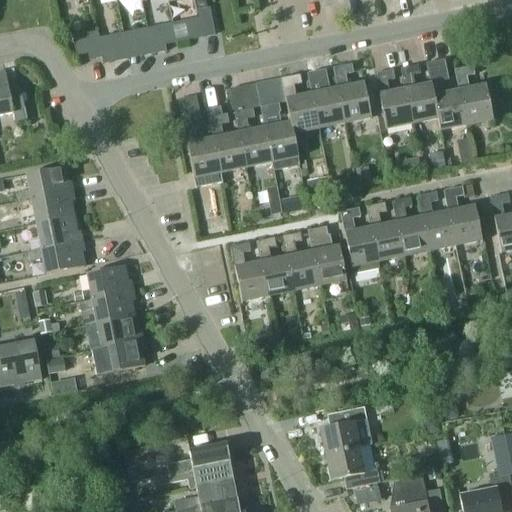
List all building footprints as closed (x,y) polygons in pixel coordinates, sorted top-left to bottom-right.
[(205,0),(193,0),(196,10),(207,7),(205,0)] [(207,7),(196,10),(201,37),(215,34),(209,7),(207,7)] [(146,27),(152,54),(166,51),(161,24),(146,27)] [(152,54),(146,27),(134,30),(140,57),(152,54)] [(102,56),(96,30),(84,33),(89,59),(102,56)] [(128,58),(122,32),(109,35),(114,61),(128,58)] [(447,73),(444,60),(426,64),(430,87),(437,120),(439,131),(465,126),(459,94),(442,97),(439,84),(449,82),(447,73)] [(332,69),(337,92),(344,125),(371,119),(365,86),(348,90),(345,76),(353,75),(351,65),(332,69)] [(437,120),(430,87),(415,90),(412,76),(420,75),(418,66),(399,69),(404,92),(411,125),(437,120)] [(454,71),(459,94),(465,126),(491,121),(485,89),(468,92),(466,79),(474,77),(472,68),(454,71)] [(318,130),(344,125),(337,92),(329,94),(325,71),(307,75),(311,97),(318,130)] [(411,125),(404,92),(388,95),(385,82),(394,80),(392,71),(374,75),(385,130),(411,125)] [(0,75),(0,115),(12,113),(14,122),(26,120),(18,84),(7,86),(5,75),(0,75)] [(286,102),(291,126),(293,136),(318,130),(311,97),(296,101),(293,87),(301,85),(299,76),(281,80),(286,102)] [(254,85),(264,131),(271,164),(298,159),(293,136),(291,126),(276,129),(273,115),(280,113),(279,104),(286,102),(281,80),(254,85)] [(238,136),(245,169),(271,164),(264,131),(249,134),(246,120),(255,119),(253,109),(246,111),(241,87),(228,90),(238,136)] [(200,121),(195,97),(177,101),(193,180),(194,180),(195,188),(221,183),(220,174),(213,141),(197,145),(194,131),(202,129),(200,121)] [(213,141),(220,174),(245,169),(238,136),(223,139),(220,125),(228,124),(227,115),(222,116),(220,107),(206,110),(213,141)] [(472,163),(469,152),(458,154),(461,165),(472,163)] [(436,158),(433,163),(435,170),(445,167),(442,157),(436,158)] [(16,204),(31,201),(31,199),(69,191),(64,166),(25,174),(29,191),(14,194),(16,204)] [(366,169),(354,171),(356,181),(368,178),(366,169)] [(352,173),(343,175),(344,185),(354,183),(352,173)] [(330,191),(328,179),(306,182),(308,195),(330,191)] [(442,191),(447,213),(448,213),(454,247),(481,242),(474,208),(457,211),(454,197),(463,196),(463,199),(473,197),(471,185),(442,191)] [(265,190),(270,217),(281,215),(276,188),(265,190)] [(31,199),(31,201),(36,224),(74,216),(69,191),(31,199)] [(422,218),(429,252),(454,247),(448,213),(447,213),(432,216),(429,203),(437,201),(435,192),(416,196),(421,218),(422,218)] [(511,216),(503,218),(500,205),(509,203),(507,194),(488,198),(500,254),(511,251),(511,216)] [(289,198),(279,200),(282,214),(292,212),(289,198)] [(402,258),(429,252),(422,218),(421,218),(405,221),(403,208),(411,207),(409,198),(390,201),(394,224),(395,223),(402,258)] [(364,207),(368,229),(369,228),(376,263),(402,258),(395,223),(394,224),(379,227),(377,214),(384,212),(382,203),(364,207)] [(338,211),(350,268),(352,275),(378,270),(376,263),(369,228),(368,229),(353,232),(350,219),(359,217),(357,208),(338,211)] [(79,241),(74,216),(36,224),(41,249),(79,241)] [(311,253),(318,288),(345,282),(339,248),(332,250),(329,236),(327,236),(325,227),(306,231),(311,253)] [(318,288),(311,253),(296,257),(293,243),(301,241),(299,233),(281,236),(285,259),(287,258),(293,293),(318,288)] [(287,258),(285,259),(270,262),(268,249),(275,247),(274,238),(255,242),(259,263),(267,298),(293,293),(287,258)] [(79,241),(41,249),(26,252),(28,263),(43,260),(46,274),(84,266),(79,241)] [(240,303),(267,298),(259,263),(243,267),(241,254),(249,252),(247,243),(229,247),(240,303)] [(91,299),(130,291),(124,266),(85,274),(91,299)] [(47,306),(44,291),(31,294),(34,308),(47,306)] [(96,324),(135,315),(130,291),(91,299),(77,302),(83,327),(96,324)] [(448,308),(446,296),(438,298),(440,309),(448,308)] [(359,330),(355,314),(338,318),(341,333),(359,330)] [(101,349),(140,341),(135,315),(96,324),(101,349)] [(371,326),(369,316),(358,319),(360,328),(371,326)] [(51,332),(49,320),(38,323),(40,335),(51,332)] [(253,354),(276,348),(273,336),(250,342),(253,354)] [(33,341),(0,347),(0,387),(40,380),(36,359),(33,341)] [(140,341),(101,349),(91,351),(96,377),(146,366),(140,341)] [(59,358),(57,344),(42,347),(45,361),(59,358)] [(453,405),(441,407),(443,419),(455,417),(453,405)] [(325,456),(359,449),(354,422),(367,420),(364,407),(331,414),(333,427),(320,430),(325,456)] [(430,420),(426,426),(427,433),(439,431),(437,419),(430,420)] [(511,434),(503,436),(507,452),(511,451),(511,434)] [(168,474),(229,462),(226,451),(230,450),(228,444),(188,452),(190,461),(166,466),(168,474)] [(140,463),(137,449),(122,453),(125,466),(140,463)] [(359,449),(325,456),(330,480),(344,477),(347,490),(379,483),(377,471),(364,473),(359,449)] [(508,460),(497,462),(500,478),(510,476),(511,476),(508,460)] [(188,490),(195,489),(236,481),(235,475),(231,475),(229,462),(168,474),(170,485),(187,481),(188,490)] [(439,479),(436,464),(425,467),(428,481),(439,479)] [(490,490),(460,497),(462,511),(501,511),(500,505),(511,502),(511,487),(510,476),(500,478),(488,480),(490,490)] [(425,489),(423,478),(394,484),(391,499),(393,510),(389,511),(443,511),(439,490),(426,493),(425,489)] [(173,503),(175,511),(236,499),(234,487),(237,487),(236,481),(195,489),(197,498),(173,503)] [(241,511),(242,511),(238,511),(236,499),(175,511),(241,511)]
